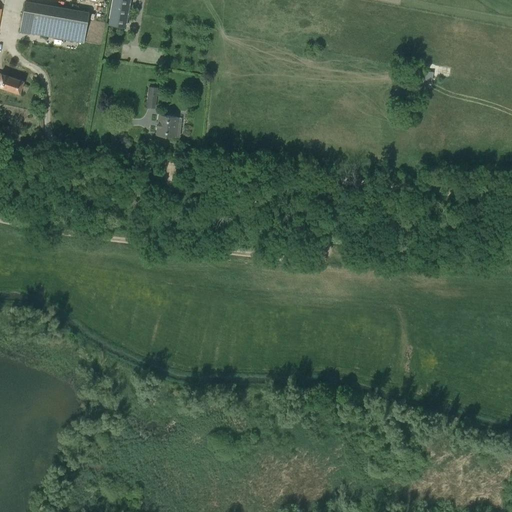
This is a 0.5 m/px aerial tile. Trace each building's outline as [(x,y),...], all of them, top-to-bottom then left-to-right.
[(113,0),(109,25),(125,28),(128,12),(129,0),(113,0)] [(20,32),(84,43),(89,14),(25,2),(20,32)] [(433,83),(434,71),(422,70),(421,82),(433,83)] [(0,77),(0,86),(19,93),(23,81),(1,73),(0,77)] [(147,101),(156,102),(158,87),(149,86),(147,101)] [(181,123),(175,122),(176,117),(160,115),(157,135),(173,137),(174,136),(179,137),(181,123)]
